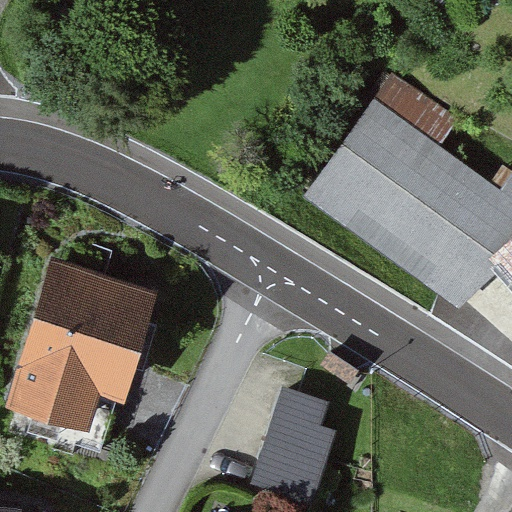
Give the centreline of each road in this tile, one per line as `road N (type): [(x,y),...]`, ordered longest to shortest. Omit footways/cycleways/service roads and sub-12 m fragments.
road 1 (unclassified): [(274,270),(113,179),(0,146)]
road 2 (unclassified): [(511,422),(274,270)]
road 3 (residential): [(274,270),(150,511)]
